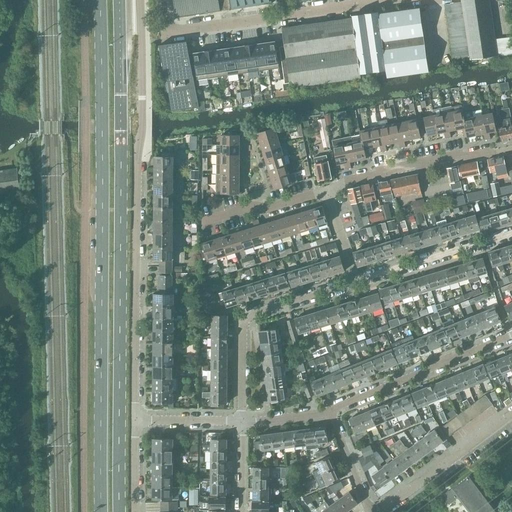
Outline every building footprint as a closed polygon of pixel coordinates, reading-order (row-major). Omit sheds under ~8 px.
[(171,0),(174,18),(228,11),(226,0),(171,0)] [(229,0),(231,9),(233,9),(247,7),(249,7),(248,6),(255,5),(255,6),(257,6),(257,5),(270,3),(272,3),(272,1),(271,1),(270,0),(229,0)] [(461,0),(461,2),(445,4),(453,62),(497,56),(497,59),(506,58),(505,48),(496,49),(489,0),(461,0)] [(282,28),(290,88),(343,81),(343,80),(351,79),(351,80),(361,78),(360,74),(386,70),(387,77),(428,71),(419,8),(378,14),(379,22),(362,24),(359,22),(360,21),(355,19),(355,20),(352,19),(352,18),(282,28)] [(191,69),(189,56),(186,42),(158,45),(168,92),(182,90),(179,72),(191,69)] [(264,43),(268,70),(279,68),(275,42),(264,43)] [(268,70),(264,43),(255,45),(255,44),(254,44),(258,71),(268,70)] [(254,44),(244,46),(248,73),(249,73),(248,68),(257,67),(257,71),(258,71),(254,44)] [(238,74),(248,73),(244,46),(243,46),(234,48),(238,74)] [(238,74),(234,48),(224,49),(228,76),(238,74)] [(214,50),(218,77),(228,76),(224,49),(214,50)] [(208,79),(218,77),(214,50),(204,52),(208,79)] [(208,79),(204,52),(203,52),(193,53),(197,80),(208,79)] [(446,131),(443,114),(441,108),(432,110),(433,116),(437,133),(444,132),(446,131)] [(477,135),(483,134),(486,133),(482,115),(481,109),(472,111),(477,135)] [(464,119),(463,113),(462,110),(452,112),(456,129),(462,128),(465,127),(464,119)] [(467,137),(477,135),(472,111),(463,113),(464,119),(465,127),(466,132),(467,137)] [(456,129),(452,112),(443,114),(446,131),(449,131),(456,129)] [(486,133),(489,132),(496,131),(492,113),(482,115),(486,133)] [(510,141),(505,114),(501,115),(502,120),(503,127),(498,128),(501,143),(503,143),(504,143),(506,143),(507,142),(510,141)] [(437,133),(433,116),(423,118),(427,135),(437,133)] [(318,120),(323,147),(330,146),(324,119),(318,120)] [(417,119),(407,121),(410,139),(420,137),(417,119)] [(407,121),(397,123),(401,141),(404,140),(410,139),(407,121)] [(397,123),(388,125),(392,143),(398,142),(401,141),(397,123)] [(388,125),(378,127),(382,145),(385,144),(392,143),(388,125)] [(378,127),(369,129),(373,147),(379,146),(382,145),(378,127)] [(257,133),(260,143),(277,137),(274,128),(275,128),(257,133),(257,134),(257,133)] [(359,131),(360,134),(361,141),(362,141),(363,149),(367,148),(373,147),(369,129),(359,131)] [(360,134),(351,136),(356,160),(366,158),(364,153),(363,149),(362,141),(361,141),(360,134)] [(221,135),(221,145),(239,145),(239,136),(239,135),(221,135)] [(351,136),(342,138),(347,162),(350,162),(356,160),(351,136)] [(260,143),(263,152),(280,147),(277,137),(260,143)] [(337,164),(344,163),(347,162),(342,138),(332,140),(333,147),(337,164)] [(221,145),(221,155),(239,155),(239,145),(221,145)] [(263,152),(266,161),(283,156),(280,147),(263,152)] [(221,155),(221,164),(239,165),(239,155),(221,155)] [(313,158),(318,181),(331,178),(326,155),(313,158)] [(266,161),(268,170),(286,165),(283,156),(266,161)] [(487,160),(490,173),(496,171),(496,175),(507,173),(503,156),(487,160)] [(155,157),(155,170),(171,170),(172,158),(172,157),(155,157)] [(458,166),(460,178),(479,174),(477,162),(458,166)] [(268,170),(271,179),(294,172),(291,163),(286,165),(268,170)] [(221,164),(221,174),(239,174),(239,165),(221,164)] [(456,166),(447,168),(451,190),(461,187),(460,180),(459,180),(456,166)] [(0,170),(0,193),(20,191),(17,168),(0,170)] [(155,170),(155,183),(171,183),(171,170),(155,170)] [(294,172),(271,179),(274,189),(297,182),(294,172)] [(216,174),(216,184),(239,184),(239,174),(221,174),(216,174)] [(417,195),(421,194),(417,174),(389,180),(394,196),(416,192),(417,195)] [(381,195),(383,195),(385,200),(386,201),(392,200),(393,199),(392,193),(389,180),(378,182),(381,195)] [(155,183),(155,195),(171,196),(171,183),(155,183)] [(372,211),(372,210),(370,201),(376,200),(372,183),(361,186),(367,212),(372,211)] [(239,184),(216,184),(216,194),(239,194),(239,184)] [(465,187),(467,194),(468,201),(488,197),(487,190),(472,193),(471,186),(465,187)] [(351,204),(359,228),(369,224),(367,216),(361,218),(356,203),(362,202),(359,187),(348,189),(351,204)] [(501,189),(502,195),(511,192),(511,187),(501,189)] [(155,195),(155,208),(171,208),(171,196),(155,195)] [(454,200),(456,206),(466,204),(464,198),(454,200)] [(426,211),(423,200),(416,201),(418,212),(426,211)] [(322,206),(314,209),(319,226),(327,224),(328,224),(322,206)] [(442,209),(445,217),(451,215),(449,207),(442,209)] [(155,208),(154,221),(171,221),(171,208),(155,208)] [(314,209),(304,212),(309,229),(319,226),(314,209)] [(507,210),(497,213),(502,227),(511,224),(507,210)] [(304,212),(295,215),(300,232),(309,229),(304,212)] [(382,213),(375,214),(377,221),(384,219),(382,213)] [(497,213),(488,215),(492,230),(502,227),(497,213)] [(295,215),(285,218),(291,235),(300,232),(295,215)] [(434,228),(428,230),(432,244),(442,241),(437,227),(434,215),(430,216),(434,228)] [(475,215),(465,218),(470,232),(480,229),(475,215)] [(492,230),(488,215),(478,218),(482,233),(492,230)] [(285,218),(276,221),(281,238),(291,235),(285,218)] [(465,218),(456,221),(460,235),(470,232),(465,218)] [(254,227),(248,229),(254,246),(263,243),(258,226),(260,226),(258,219),(252,221),(254,227)] [(387,222),(390,232),(397,230),(395,220),(387,222)] [(154,221),(154,234),(171,234),(171,221),(154,221)] [(276,221),(267,223),(272,241),(281,238),(276,221)] [(456,221),(447,224),(451,238),(460,235),(456,221)] [(267,223),(260,226),(258,226),(263,243),(272,241),(267,223)] [(447,224),(437,227),(442,241),(451,238),(447,224)] [(376,225),(370,227),(366,228),(368,234),(369,237),(378,234),(376,225)] [(248,229),(239,232),(245,249),(254,246),(248,229)] [(428,230),(419,232),(423,247),(432,244),(428,230)] [(239,232),(230,235),(235,252),(245,249),(239,232)] [(419,232),(409,235),(414,250),(423,247),(419,232)] [(154,234),(154,247),(171,247),(171,234),(154,234)] [(230,235),(221,238),(226,255),(235,252),(230,235)] [(386,242),(381,244),(386,258),(395,255),(391,241),(389,235),(385,237),(386,242)] [(409,235),(400,238),(404,252),(414,250),(409,235)] [(221,238),(212,241),(217,258),(226,255),(221,238)] [(400,238),(391,241),(395,255),(404,252),(400,238)] [(203,249),(200,250),(202,262),(207,261),(217,258),(212,241),(202,244),(202,243),(201,243),(203,249)] [(381,244),(372,247),(376,261),(386,258),(381,244)] [(367,264),(363,249),(363,250),(361,246),(358,247),(359,251),(353,253),(357,267),(367,264)] [(160,260),(160,266),(172,266),(172,259),(171,259),(171,253),(173,253),(173,248),(171,248),(171,247),(154,247),(154,260),(160,260)] [(372,247),(363,249),(367,264),(376,261),(372,247)] [(507,247),(498,249),(502,264),(511,261),(507,247)] [(502,264),(498,249),(488,252),(492,267),(496,265),(500,271),(504,270),(502,264)] [(340,256),(329,260),(333,274),(344,271),(340,256)] [(483,258),(473,261),(478,275),(487,273),(483,258)] [(329,260),(318,263),(323,277),(333,274),(329,260)] [(473,261),(464,264),(468,278),(478,275),(473,261)] [(318,263),(308,266),(313,281),(323,277),(318,263)] [(464,264),(454,267),(459,281),(468,278),(464,264)] [(308,266),(298,269),(302,284),(313,281),(308,266)] [(454,267),(445,270),(449,284),(459,281),(454,267)] [(302,284),(298,269),(287,273),(291,287),(302,284)] [(445,270),(436,273),(440,287),(449,284),(445,270)] [(285,273),(274,276),(279,291),(290,288),(285,273)] [(436,273),(426,276),(431,290),(440,287),(436,273)] [(154,294),(154,306),(172,306),(172,294),(171,294),(171,276),(160,276),(160,294),(154,294)] [(274,276),(264,280),(269,294),(279,291),(274,276)] [(426,276),(417,278),(421,293),(431,290),(426,276)] [(417,278),(407,281),(412,295),(418,294),(419,298),(422,297),(421,293),(417,278)] [(264,280),(254,283),(258,297),(269,294),(264,280)] [(398,284),(402,298),(404,303),(413,300),(412,295),(407,281),(398,284)] [(254,283),(243,286),(248,300),(258,297),(254,283)] [(398,284),(389,287),(393,301),(402,298),(398,284)] [(243,286),(233,289),(237,304),(248,300),(243,286)] [(393,301),(389,287),(379,290),(383,304),(393,301)] [(237,304),(233,289),(219,293),(221,300),(224,299),(227,307),(237,304)] [(378,293),(367,297),(372,311),(382,308),(378,293)] [(463,295),(457,297),(454,299),(455,303),(465,300),(463,295)] [(367,297),(357,300),(361,314),(372,311),(367,297)] [(357,300),(346,303),(351,318),(361,314),(357,300)] [(437,311),(438,312),(441,311),(441,309),(446,307),(445,302),(435,306),(437,312),(437,311)] [(346,303),(336,306),(340,321),(351,318),(346,303)] [(154,306),(154,318),(172,318),(172,306),(154,306)] [(336,306),(326,309),(330,324),(340,321),(336,306)] [(495,307),(485,311),(490,326),(501,321),(495,307)] [(326,309),(315,313),(320,327),(330,324),(326,309)] [(475,316),(474,316),(480,330),(490,326),(485,311),(478,314),(476,309),(473,311),(475,316)] [(315,313),(305,316),(309,330),(320,327),(315,313)] [(465,320),(464,320),(470,334),(480,330),(474,316),(468,318),(466,313),(463,315),(465,320)] [(212,315),(212,327),(227,327),(227,315),(212,315)] [(309,330),(305,316),(294,319),(298,334),(309,330)] [(154,318),(154,330),(172,330),(172,318),(154,318)] [(286,321),(291,336),(297,334),(292,320),(286,321)] [(464,320),(454,324),(460,338),(470,334),(464,320)] [(387,324),(377,328),(378,333),(382,332),(387,330),(388,328),(388,327),(387,324)] [(454,324),(444,328),(450,342),(460,338),(454,324)] [(260,331),(261,343),(281,341),(280,336),(278,336),(276,326),(268,327),(269,330),(260,331)] [(212,327),(212,338),(227,338),(227,327),(212,327)] [(444,328),(434,332),(440,346),(450,342),(444,328)] [(154,330),(154,342),(172,342),(172,330),(154,330)] [(434,332),(424,336),(430,350),(440,346),(434,332)] [(291,336),(295,350),(301,348),(297,334),(291,336)] [(424,336),(414,340),(420,354),(430,350),(424,336)] [(212,338),(212,348),(227,349),(227,338),(212,338)] [(414,340),(404,344),(410,358),(420,354),(414,340)] [(261,343),(263,355),(282,352),(281,341),(261,343)] [(154,342),(154,354),(172,354),(172,342),(154,342)] [(410,358),(404,344),(393,349),(399,363),(410,358)] [(325,347),(315,351),(317,357),(327,353),(325,347)] [(212,348),(212,359),(227,359),(227,349),(212,348)] [(295,350),(289,351),(292,359),(293,359),(294,362),(299,361),(299,363),(305,361),(301,348),(295,350)] [(392,349),(381,354),(387,368),(397,363),(392,349)] [(263,355),(265,366),(284,364),(282,352),(263,355)] [(154,354),(154,366),(172,366),(172,354),(154,354)] [(381,354),(371,358),(377,372),(387,368),(381,354)] [(500,358),(496,360),(501,374),(511,370),(505,355),(500,357),(500,358)] [(371,358),(361,362),(367,376),(377,372),(371,358)] [(212,359),(211,370),(227,370),(227,359),(212,359)] [(501,374),(496,360),(492,362),(490,361),(487,363),(486,364),(485,364),(491,378),(501,374)] [(361,362),(351,366),(357,380),(367,376),(361,362)] [(265,366),(266,378),(285,375),(284,364),(265,366)] [(483,364),(473,369),(478,383),(489,378),(483,364)] [(154,366),(154,378),(172,378),(172,366),(154,366)] [(351,366),(341,370),(347,384),(357,380),(351,366)] [(473,369),(462,373),(468,387),(478,383),(473,369)] [(211,370),(211,381),(227,381),(227,370),(211,370)] [(341,370),(331,374),(337,388),(347,384),(341,370)] [(462,373),(452,377),(458,391),(468,387),(462,373)] [(331,374),(321,378),(327,392),(337,388),(331,374)] [(266,378),(268,390),(287,387),(285,375),(266,378)] [(452,377),(442,381),(448,395),(458,391),(452,377)] [(154,378),(154,390),(172,390),(172,378),(154,378)] [(327,392),(321,378),(310,383),(316,397),(327,392)] [(211,381),(211,392),(226,392),(227,381),(211,381)] [(442,381),(432,385),(438,399),(448,395),(442,381)] [(305,390),(299,392),(302,399),(308,397),(308,398),(313,395),(309,383),(303,386),(305,390)] [(432,385),(422,389),(428,403),(438,399),(432,385)] [(287,387),(268,390),(270,402),(281,400),(282,401),(285,401),(286,400),(289,399),(287,387)] [(428,403),(422,389),(412,393),(417,408),(424,405),(428,403)] [(172,390),(154,390),(154,403),(172,403),(172,390)] [(226,392),(211,392),(211,406),(218,406),(218,403),(226,403),(226,392)] [(410,394),(400,399),(405,413),(416,408),(410,394)] [(485,395),(481,398),(488,408),(492,405),(485,395)] [(481,398),(476,402),(483,411),(488,408),(481,398)] [(400,399),(390,403),(395,417),(405,413),(400,399)] [(476,402),(472,405),(479,415),(483,411),(476,402)] [(390,403),(380,407),(385,421),(395,417),(390,403)] [(472,405),(467,408),(474,418),(479,415),(472,405)] [(380,407),(369,411),(375,425),(385,421),(380,407)] [(467,408),(463,411),(470,421),(474,418),(467,408)] [(447,414),(450,418),(456,414),(453,410),(447,414)] [(369,411),(359,415),(365,429),(375,425),(369,411)] [(463,411),(458,415),(465,424),(470,421),(463,411)] [(365,429),(359,415),(349,419),(355,433),(365,429)] [(458,415),(454,418),(461,428),(465,424),(458,415)] [(454,418),(450,421),(457,431),(461,428),(454,418)] [(450,421),(445,424),(452,434),(457,431),(450,421)] [(420,424),(416,427),(421,434),(425,431),(422,426),(423,426),(422,424),(421,424),(420,424)] [(452,434),(445,424),(441,427),(448,437),(452,434)] [(326,427),(314,428),(316,443),(317,443),(317,447),(322,447),(322,443),(328,442),(328,441),(331,441),(330,434),(327,435),(326,427)] [(417,437),(421,434),(416,427),(412,430),(413,430),(412,431),(413,433),(414,432),(417,437)] [(438,427),(434,430),(442,441),(446,438),(438,427)] [(314,428),(304,430),(306,445),(316,443),(314,428)] [(293,431),(295,446),(295,449),(306,448),(306,445),(304,430),(293,431)] [(434,430),(424,438),(432,449),(443,441),(442,441),(434,430)] [(293,431),(282,433),(284,448),(295,446),(293,431)] [(282,433),(271,434),(273,449),(284,448),(282,433)] [(273,449),(271,434),(260,435),(261,444),(258,444),(259,451),(273,449)] [(211,436),(211,451),(226,451),(226,440),(218,439),(218,436),(211,436)] [(424,438),(413,445),(422,456),(432,449),(424,438)] [(153,439),(153,451),(171,451),(171,439),(153,439)] [(400,439),(396,442),(411,464),(422,456),(413,445),(409,448),(405,445),(400,439)] [(385,460),(390,458),(382,440),(371,445),(376,455),(382,453),(385,460)] [(399,455),(393,460),(401,472),(411,464),(396,442),(392,445),(391,446),(392,448),(393,447),(399,455)] [(361,449),(364,456),(373,452),(370,445),(361,449)] [(153,451),(153,463),(171,463),(171,451),(153,451)] [(211,451),(211,462),(226,462),(226,451),(211,451)] [(380,464),(375,457),(372,453),(358,459),(362,467),(371,461),(378,471),(372,476),(380,487),(391,479),(382,468),(383,468),(380,464)] [(379,454),(375,457),(380,464),(384,461),(379,454)] [(317,462),(322,474),(335,468),(329,456),(317,462)] [(393,460),(383,468),(382,468),(391,479),(401,472),(393,460)] [(211,462),(211,472),(226,473),(226,462),(211,462)] [(153,463),(153,475),(171,475),(171,463),(153,463)] [(253,474),(253,478),(272,479),(272,474),(268,474),(269,468),(253,468),(253,469),(252,470),(252,473),(253,474)] [(335,468),(322,474),(327,485),(340,479),(335,468)] [(211,472),(211,483),(226,483),(226,473),(211,472)] [(153,475),(153,487),(171,487),(171,475),(153,475)] [(498,511),(497,511),(492,505),(492,504),(491,504),(486,498),(487,497),(486,496),(485,497),(480,490),(481,490),(481,489),(480,490),(475,483),(476,482),(470,475),(451,489),(452,490),(449,492),(448,491),(442,496),(449,505),(455,500),(454,499),(458,496),(463,502),(462,503),(463,504),(464,503),(469,510),(468,510),(468,511),(469,510),(470,511),(498,511)] [(253,487),(253,489),(268,489),(268,483),(272,483),(272,479),(253,478),(253,482),(252,483),(252,486),(253,487)] [(341,482),(329,487),(333,492),(334,492),(343,488),(341,482)] [(226,483),(211,483),(211,495),(226,495),(226,483)] [(171,487),(153,487),(153,499),(178,499),(178,487),(171,487)] [(333,492),(329,487),(325,488),(330,495),(333,492)] [(268,489),(253,489),(253,493),(252,494),(252,497),(253,498),(253,499),(268,500),(268,494),(271,494),(271,489),(268,489)] [(198,490),(189,490),(189,504),(198,504),(198,490)] [(349,492),(339,500),(347,511),(357,504),(349,492)] [(202,508),(226,509),(226,496),(209,496),(209,504),(206,504),(206,503),(202,503),(202,508)] [(339,500),(329,506),(328,507),(332,511),(345,511),(347,511),(339,500)] [(177,511),(177,501),(160,502),(160,511),(177,511)] [(252,501),(251,511),(268,511),(269,501),(252,501)] [(317,511),(332,511),(328,507),(329,506),(326,502),(316,509),(317,511)]
